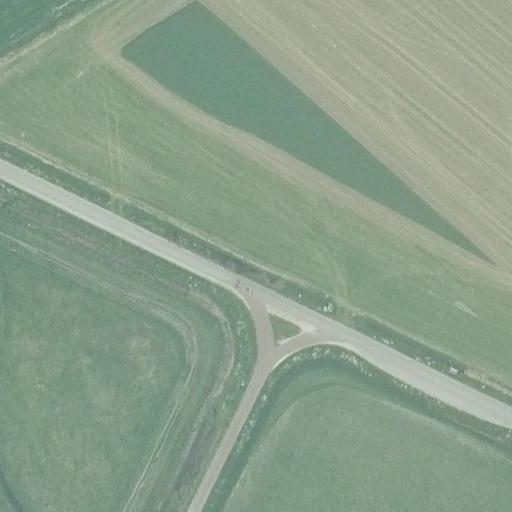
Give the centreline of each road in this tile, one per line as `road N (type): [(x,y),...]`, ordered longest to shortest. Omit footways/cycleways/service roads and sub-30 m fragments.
road 1 (unclassified): [(244,286),(0,165)]
road 2 (unclassified): [(511,413),(342,333)]
road 3 (unclassified): [(196,511),(267,357)]
